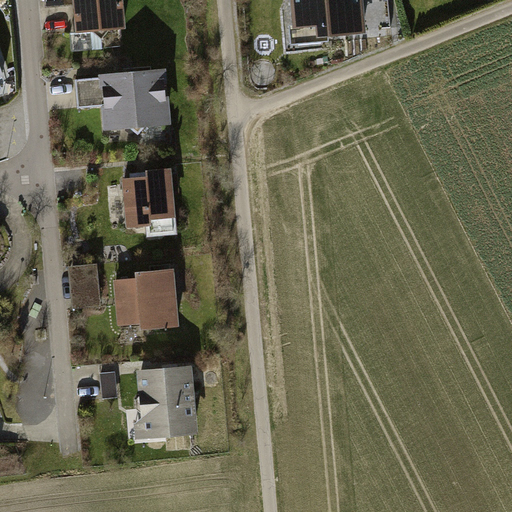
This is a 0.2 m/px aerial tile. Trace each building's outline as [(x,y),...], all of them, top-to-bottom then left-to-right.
[(121,0),(73,0),(76,32),(124,28),(121,0)] [(361,0),(289,0),(293,33),(314,31),(315,44),(365,39),(361,0)] [(168,74),(78,82),(80,109),(103,107),(105,133),(173,127),(168,74)] [(173,171),(131,175),(131,181),(124,181),(128,230),(147,228),(148,239),(179,236),(173,171)] [(138,278),(114,280),(118,326),(142,324),(142,331),(176,328),(172,270),(138,273),(138,278)] [(200,437),(195,368),(139,373),(143,421),(136,426),(137,442),(200,437)]
